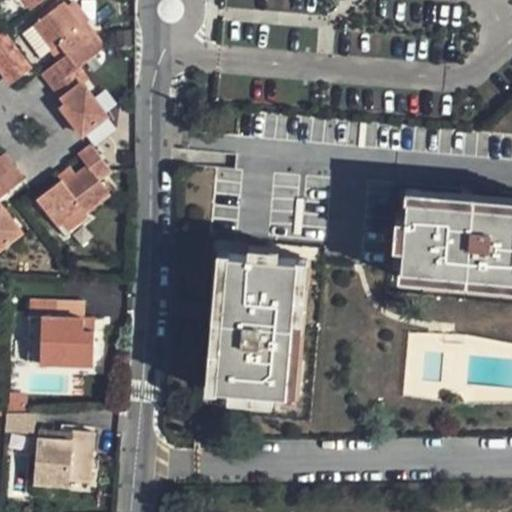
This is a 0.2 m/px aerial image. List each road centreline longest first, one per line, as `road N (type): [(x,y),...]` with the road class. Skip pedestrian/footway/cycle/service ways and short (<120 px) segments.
road 1 (residential): [(173,11),(132,511)]
road 2 (residential): [(173,11),(200,54),(216,57),(454,77),(493,57)]
road 3 (residential): [(0,127),(27,165),(59,140),(27,95)]
